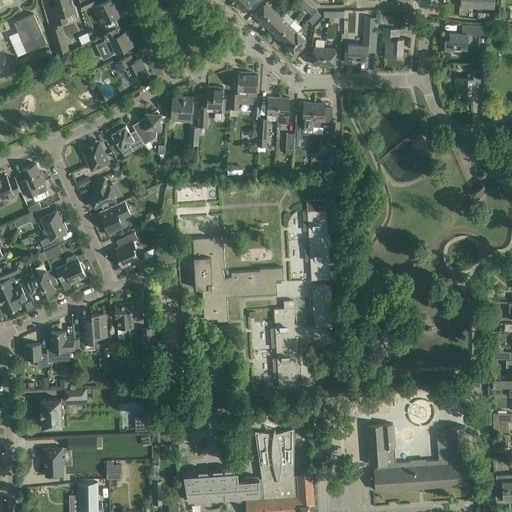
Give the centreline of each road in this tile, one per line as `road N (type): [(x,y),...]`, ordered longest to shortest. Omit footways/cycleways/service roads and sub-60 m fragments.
road 1 (residential): [(426,78),(291,83),(253,45)]
road 2 (residential): [(13,511),(0,339)]
road 3 (residential): [(112,287),(51,143)]
road 4 (residential): [(51,143),(172,79)]
road 5 (residential): [(112,287),(0,338)]
